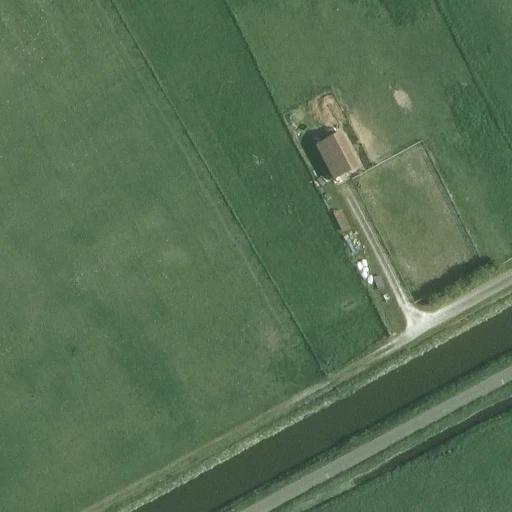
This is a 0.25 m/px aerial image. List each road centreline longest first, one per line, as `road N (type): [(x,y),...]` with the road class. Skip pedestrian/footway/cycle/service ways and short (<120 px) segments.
road 1 (track): [(95,511),(419,331)]
road 2 (unclassified): [(265,511),(511,379)]
